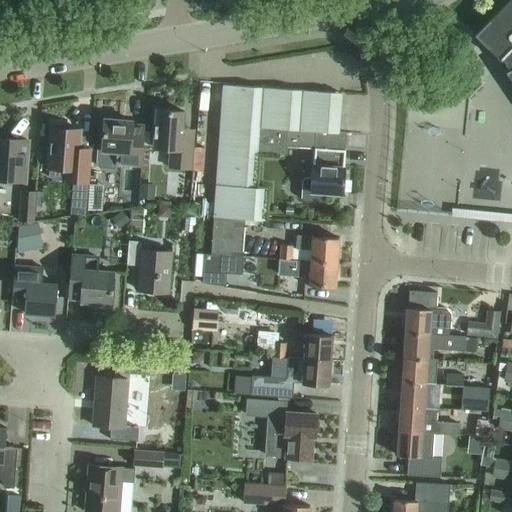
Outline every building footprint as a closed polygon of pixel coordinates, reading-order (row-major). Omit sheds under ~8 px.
[(511,0),(506,0),(474,34),(501,60),(503,59),(509,68),(505,71),(511,80),(511,0)] [(339,92),(222,84),(211,215),(262,220),(265,189),(253,188),(255,170),(257,152),(271,152),(285,153),(286,129),(316,133),(316,131),(316,130),(337,131),(339,92)] [(192,167),(192,162),(194,142),(182,141),(184,111),(156,109),(154,129),(153,146),(169,148),(168,165),(192,167)] [(140,165),(142,143),(143,123),(131,122),(132,120),(104,118),(103,138),(102,149),(98,148),(97,162),(99,166),(114,167),(115,163),(140,165)] [(87,182),(90,155),(77,154),(78,148),(79,129),(52,127),(51,147),(49,168),(49,175),(52,178),(74,180),(74,181),(87,182)] [(316,133),(287,130),(286,145),(315,147),(312,177),(305,177),(303,179),(301,197),(304,200),(320,201),(323,199),(324,192),(342,193),(345,148),(346,132),(338,131),(338,133),(316,131),(316,133)] [(0,176),(25,177),(26,160),(27,140),(0,138),(0,176)] [(101,210),(103,183),(88,182),(87,209),(101,210)] [(31,217),(32,205),(34,192),(22,190),(19,220),(31,222),(31,217)] [(255,225),(256,220),(212,216),(210,252),(218,253),(239,255),(241,223),(255,225)] [(17,247),(42,243),(38,223),(18,226),(17,247)] [(337,262),(339,237),(297,234),(296,247),(292,247),(292,244),(280,243),(279,258),(337,262)] [(169,291),(170,271),(172,251),(140,249),(140,241),(128,240),(126,264),(139,265),(137,289),(169,291)] [(217,270),(218,253),(210,252),(209,254),(204,254),(202,282),(222,283),(223,270),(217,270)] [(111,303),(112,283),(113,271),(97,270),(98,257),(71,255),(69,277),(68,297),(80,298),(80,300),(111,303)] [(335,286),(337,262),(279,258),(278,270),(290,271),(290,270),(305,271),(304,284),(335,286)] [(54,315),(55,295),(56,282),(41,281),(42,266),(16,264),(14,284),(12,304),(25,305),(24,312),(54,315)] [(446,307),(436,307),(437,292),(409,290),(409,291),(410,291),(409,307),(407,307),(405,333),(419,334),(449,335),(451,313),(446,307)] [(216,330),(218,310),(194,308),(192,328),(216,330)] [(497,338),(500,312),(487,311),(486,324),(467,321),(466,334),(497,338)] [(298,345),(298,332),(285,333),(286,346),(298,345)] [(330,359),(332,335),(301,333),(300,344),(304,345),(303,356),(330,359)] [(465,336),(449,335),(419,334),(405,333),(404,357),(432,358),(432,348),(464,350),(465,336)] [(284,356),(285,345),(274,345),(273,355),(284,356)] [(287,356),(284,356),(273,355),(272,378),(253,377),(252,394),(273,396),(292,397),(293,379),(297,379),(297,381),(329,384),(330,359),(303,356),(287,355),(287,356)] [(432,358),(404,357),(402,381),(409,382),(435,384),(437,358),(432,358)] [(503,381),(511,382),(511,372),(505,371),(503,381)] [(462,386),(463,374),(446,373),(445,385),(462,386)] [(475,374),(474,388),(493,389),(493,375),(475,374)] [(136,440),(137,426),(125,425),(126,399),(128,379),(96,377),(92,424),(110,426),(109,437),(136,440)] [(437,408),(434,408),(435,389),(435,384),(409,382),(402,381),(400,406),(437,408)] [(286,413),(277,413),(278,402),(247,400),(246,416),(268,417),(266,455),(287,456),(287,457),(290,457),(310,459),(311,436),(315,436),(316,413),(297,412),(286,412),(286,413)] [(458,434),(459,422),(436,421),(437,408),(400,406),(398,430),(433,432),(458,434)] [(494,408),(492,418),(498,418),(511,420),(511,411),(501,409),(500,409),(494,408)] [(30,413),(29,431),(40,431),(41,414),(30,413)] [(511,431),(511,430),(511,420),(498,418),(497,428),(511,431)] [(484,438),(485,430),(486,421),(477,420),(475,436),(484,438)] [(14,488),(14,475),(16,446),(5,446),(6,427),(0,426),(0,480),(5,487),(14,488)] [(440,476),(441,457),(431,457),(433,432),(398,430),(396,455),(408,455),(407,474),(440,476)] [(179,467),(180,453),(162,451),(134,449),(133,464),(161,466),(179,467)] [(510,460),(495,457),(493,467),(508,469),(510,460)] [(132,482),(134,468),(109,466),(89,464),(85,511),(93,511),(117,511),(120,481),(132,482)] [(506,480),(508,469),(493,467),(491,477),(506,480)] [(284,484),(285,472),(267,471),(266,483),(284,484)] [(319,492),(342,493),(342,478),(319,477),(319,492)] [(446,511),(448,484),(416,482),(415,500),(393,499),(392,511),(446,511)] [(309,511),(310,505),(283,504),(284,497),(285,485),(244,483),(243,501),(279,503),(278,511),(309,511)] [(505,491),(490,489),(488,500),(503,503),(505,491)]
